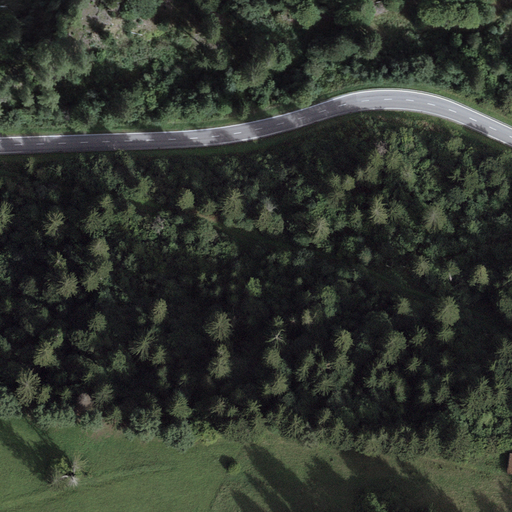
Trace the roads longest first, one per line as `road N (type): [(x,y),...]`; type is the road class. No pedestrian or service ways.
road 1 (tertiary): [(0,144),(202,134),(338,100),(383,97),(431,104),(511,140)]
road 2 (track): [(511,327),(208,225)]
road 3 (track): [(208,225),(0,165)]
